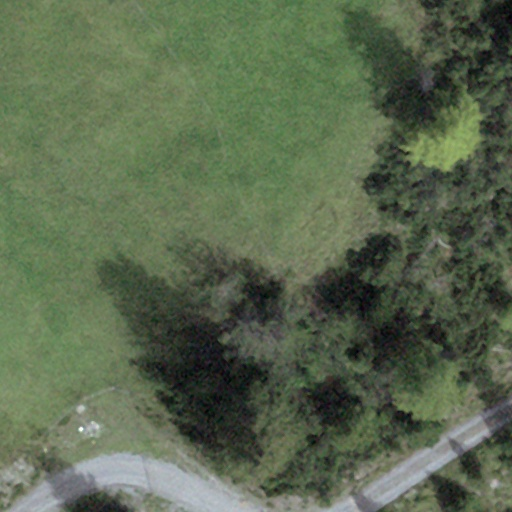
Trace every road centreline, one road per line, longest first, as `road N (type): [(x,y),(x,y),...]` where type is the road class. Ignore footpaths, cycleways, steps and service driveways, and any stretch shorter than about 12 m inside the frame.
road 1 (track): [(58,511),(109,473),(233,511)]
road 2 (track): [(338,511),(511,425)]
